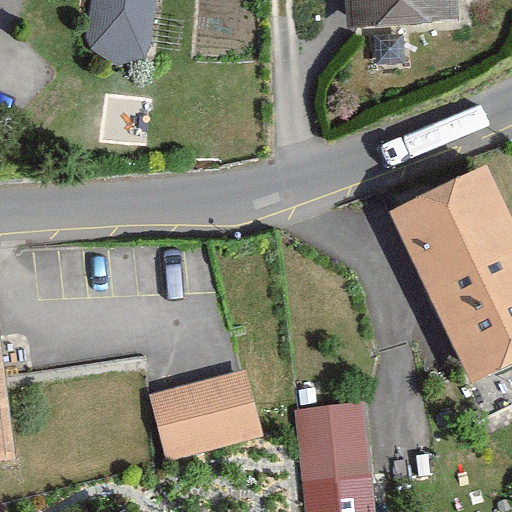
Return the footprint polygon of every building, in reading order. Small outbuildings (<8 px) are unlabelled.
[(153,45),(158,0),(91,0),(86,36),(90,49),(116,65),(145,60),(153,45)] [(344,0),(347,28),(458,18),(456,0),(344,0)] [(472,383),(511,364),(511,217),(487,165),(388,214),(472,383)] [(0,461),(20,459),(0,325),(0,461)] [(166,462),(264,437),(247,371),(149,395),(166,462)] [(376,511),(365,403),(295,410),(304,511),(376,511)]
